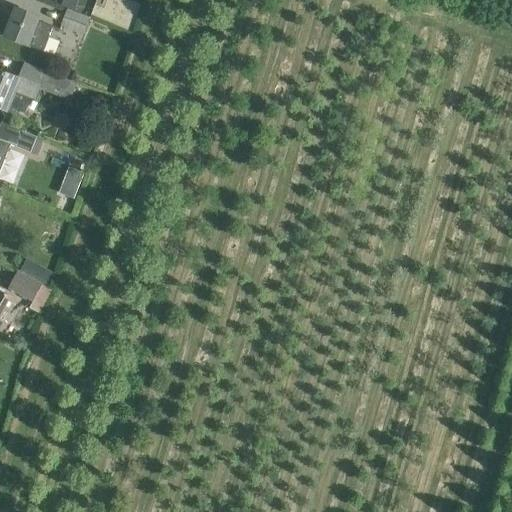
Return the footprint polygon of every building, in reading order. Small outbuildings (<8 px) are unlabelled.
[(40,17),(16,8),(5,37),(31,47),(35,34),(49,39),(53,26),(38,21),(40,17)] [(68,9),(61,26),(84,34),(91,18),(68,9)] [(71,81),(44,70),(26,63),(19,79),(0,70),(0,107),(8,111),(15,93),(36,101),(40,91),(64,100),(71,81)] [(31,153),(38,137),(2,123),(0,127),(0,173),(11,145),(31,153)] [(69,168),(60,193),(74,199),(84,174),(69,168)] [(18,273),(9,287),(34,301),(42,285),(18,273)] [(0,329),(17,299),(15,298),(0,290),(0,329)]
